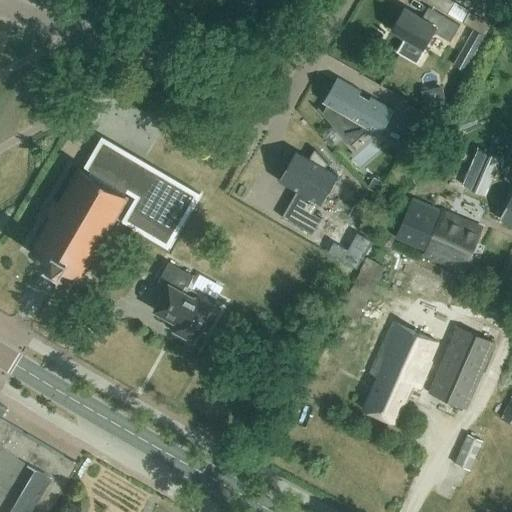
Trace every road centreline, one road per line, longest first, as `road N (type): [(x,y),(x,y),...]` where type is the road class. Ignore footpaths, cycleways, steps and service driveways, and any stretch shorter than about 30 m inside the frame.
road 1 (residential): [(0,6),(280,106),(348,0)]
road 2 (secondary): [(271,511),(0,356)]
